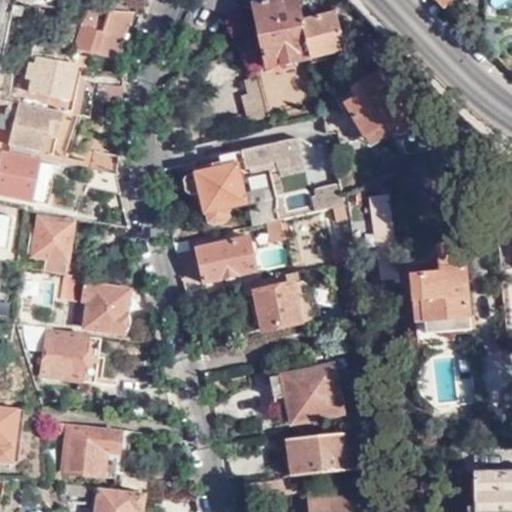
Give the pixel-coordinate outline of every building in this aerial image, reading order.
[(193,0),(235,15),(240,0),(193,0)] [(306,55),(340,49),(334,13),(302,27),(296,0),(272,0),(264,1),(263,0),(253,0),(254,3),(262,68),(306,59),(306,55)] [(114,65),(111,72),(123,75),(124,62),(131,43),(123,40),(133,12),(113,11),(110,18),(106,19),(99,24),(95,24),(93,28),(83,25),(73,49),(108,56),(106,62),(114,65)] [(26,67),(19,102),(66,112),(76,65),(23,53),(19,67),(26,67)] [(382,69),(352,89),(359,97),(347,105),(366,136),(387,122),(393,129),(402,131),(408,127),(411,122),(411,114),(382,69)] [(259,77),(247,78),(250,94),(243,95),(248,120),(267,117),(259,77)] [(97,100),(122,102),(122,87),(109,86),(108,86),(97,85),(97,100)] [(40,159),(50,162),(83,169),(85,163),(53,155),(62,115),(10,104),(6,116),(0,115),(0,114),(0,126),(13,130),(11,141),(42,151),(40,159)] [(275,160),(303,153),(299,138),(296,138),(242,151),(244,159),(249,159),(251,169),(269,165),(270,171),(277,169),(275,160)] [(0,197),(33,204),(33,202),(48,205),(53,182),(46,181),(50,162),(40,159),(0,149),(0,197)] [(95,171),(117,176),(118,156),(94,152),(91,171),(95,171)] [(306,167),(303,153),(275,160),(277,169),(278,173),(306,167)] [(268,221),(279,218),(276,206),(277,196),(273,197),(271,187),(246,194),(238,164),(196,173),(197,175),(186,177),(185,180),(190,206),(199,203),(203,218),(206,217),(208,222),(216,226),(225,224),(232,217),(231,212),(249,207),(253,225),(268,221)] [(88,188),(121,193),(117,176),(95,171),(88,188)] [(343,207),(339,180),(314,185),(316,195),(311,196),(315,212),(343,207)] [(398,267),(390,193),(383,194),(371,195),(381,280),(400,278),(398,267)] [(0,248),(12,250),(18,217),(0,214),(0,248)] [(69,273),(82,275),(84,262),(76,261),(79,240),(76,240),(77,222),(43,216),(41,234),(35,233),(31,251),(37,252),(37,254),(49,256),(47,269),(69,273)] [(291,237),(285,217),(279,218),(268,221),(273,241),(291,237)] [(204,283),(257,270),(249,236),(196,249),(204,283)] [(463,241),(439,243),(441,272),(411,274),(416,342),(431,341),(430,332),(470,328),(463,241)] [(334,264),(353,261),(352,256),(346,256),(344,248),(332,250),(334,264)] [(351,305),(345,264),(334,266),(340,307),(351,305)] [(296,272),(286,274),(288,285),(253,293),(254,294),(249,296),(256,331),(261,330),(262,333),(300,325),(293,284),(297,284),(296,272)] [(78,299),(82,275),(69,273),(65,297),(78,299)] [(132,290),(89,283),(86,299),(91,300),(87,326),(125,332),(131,324),(133,317),(130,311),(132,290)] [(28,349),(46,352),(49,330),(53,331),(54,326),(22,322),(28,349)] [(53,331),(49,330),(46,352),(43,376),(113,386),(114,380),(102,377),(104,356),(98,355),(100,338),(53,331)] [(332,365),(269,377),(278,419),(272,420),(273,428),(341,413),(332,365)] [(12,461),(19,408),(0,406),(0,464),(10,466),(11,461),(12,461)] [(154,442),(155,433),(120,429),(120,434),(69,429),(70,424),(46,421),(46,432),(65,434),(61,473),(115,478),(113,491),(145,494),(147,475),(124,472),(126,453),(129,453),(130,439),(154,442)] [(295,476),(353,470),(350,450),(346,451),(343,433),(290,438),(295,476)] [(511,511),(511,470),(475,471),(476,511),(467,511),(511,511)] [(289,480),(245,485),(247,498),(290,494),(289,480)] [(59,485),(62,496),(83,498),(83,488),(59,485)] [(143,511),(145,494),(113,491),(94,489),(91,511),(143,511)] [(358,511),(357,495),(311,499),(311,511),(358,511)]
